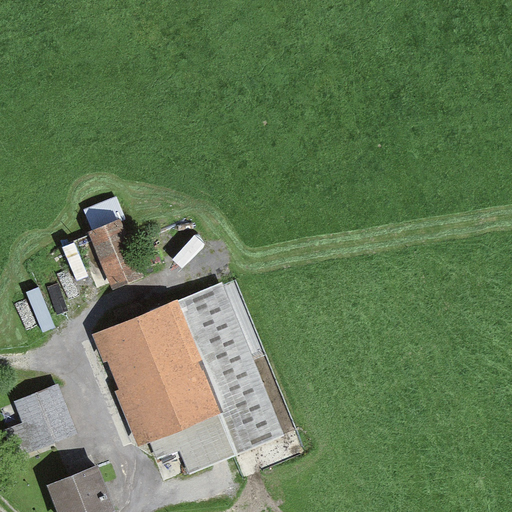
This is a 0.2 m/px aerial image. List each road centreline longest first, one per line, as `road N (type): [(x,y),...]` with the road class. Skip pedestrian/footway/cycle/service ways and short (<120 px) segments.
road 1 (track): [(149,511),(278,478),(316,456),(321,397),(290,305),(264,279),(195,277),(101,313),(59,365)]
road 2 (track): [(0,361),(59,365),(77,376),(130,466),(134,511)]
